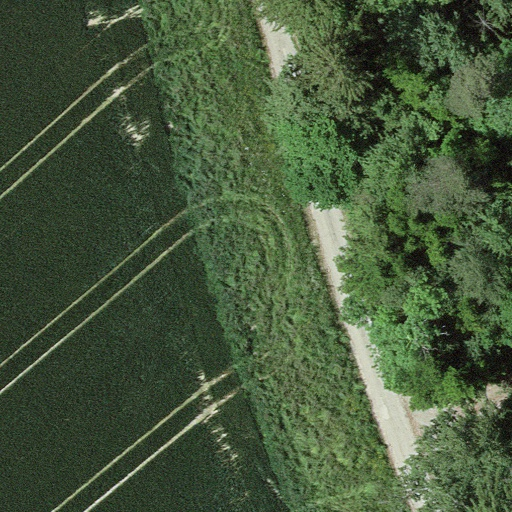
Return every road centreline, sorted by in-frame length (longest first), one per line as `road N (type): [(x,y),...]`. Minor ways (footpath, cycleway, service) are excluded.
road 1 (track): [(271,0),(342,268),(430,511)]
road 2 (track): [(403,445),(511,376)]
